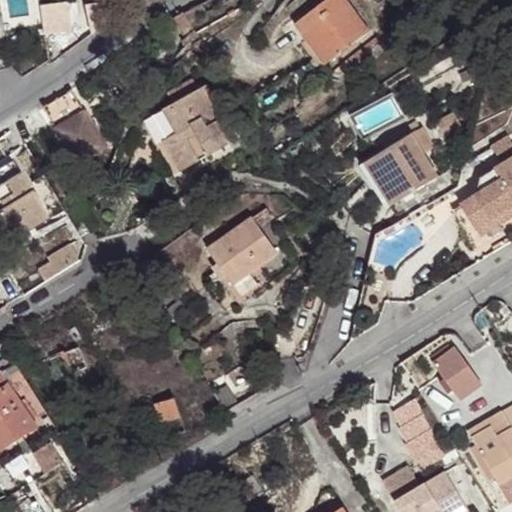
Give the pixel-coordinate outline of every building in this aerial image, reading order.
[(335,0),(329,0),(290,31),(318,69),(362,36),(335,0)] [(87,39),(103,28),(101,6),(81,13),(87,39)] [(193,48),(188,39),(172,47),(176,52),(181,49),(184,54),(185,53),(193,48)] [(204,66),(193,48),(185,53),(195,71),(204,66)] [(161,100),(168,112),(193,97),(191,92),(187,85),(161,100)] [(193,97),(201,92),(198,87),(191,92),(193,97)] [(193,97),(168,112),(137,130),(165,181),(230,145),(201,92),(193,97)] [(65,97),(37,114),(50,135),(70,169),(99,152),(78,118),(65,97)] [(416,132),(368,161),(393,204),(431,181),(411,148),(422,142),(416,132)] [(468,201),(456,209),(471,233),(496,217),(501,225),(511,218),(511,159),(474,182),(468,201)] [(393,204),(368,161),(359,166),(385,209),(393,204)] [(6,165),(0,169),(0,240),(4,247),(42,223),(6,165)] [(471,233),(456,209),(447,215),(461,239),(471,233)] [(260,213),(246,223),(252,230),(266,220),(260,213)] [(496,217),(471,233),(476,241),(501,225),(496,217)] [(252,230),(246,223),(201,255),(227,290),(271,257),(252,230)] [(31,274),(40,287),(75,265),(64,248),(41,261),(44,266),(31,274)] [(156,319),(161,327),(180,313),(174,306),(156,319)] [(75,351),(46,363),(54,382),(83,370),(75,351)] [(452,406),(475,393),(452,354),(430,367),(452,406)] [(28,424),(19,412),(0,383),(0,452),(32,432),(28,424)] [(222,394),(209,402),(221,421),(234,413),(222,394)] [(169,404),(150,410),(155,428),(174,422),(169,404)] [(484,430),(464,441),(493,490),(511,478),(511,410),(510,407),(494,416),(507,438),(493,446),(484,430)] [(24,409),(19,412),(28,424),(32,422),(24,409)] [(494,416),(480,424),(484,430),(493,446),(507,438),(494,416)] [(49,428),(42,417),(37,421),(44,432),(49,428)] [(460,435),(464,441),(484,430),(480,424),(460,435)] [(32,451),(44,471),(62,460),(50,441),(32,451)] [(460,511),(438,476),(389,508),(391,511),(460,511)] [(511,495),(511,478),(493,490),(500,502),(511,495)] [(246,479),(230,489),(241,506),(257,497),(246,479)] [(22,511),(45,511),(39,501),(22,511)]
